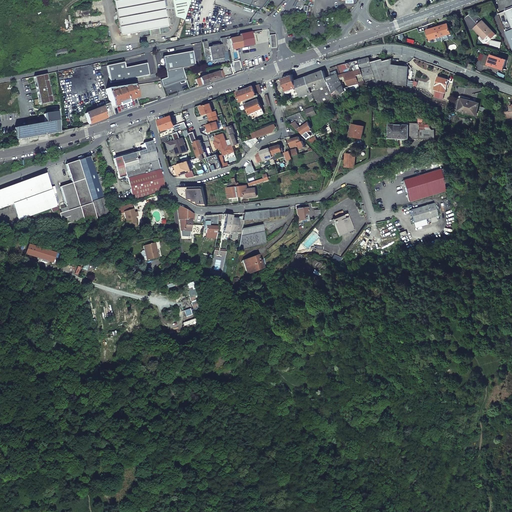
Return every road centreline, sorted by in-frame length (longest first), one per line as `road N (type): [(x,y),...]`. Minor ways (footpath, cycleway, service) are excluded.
road 1 (residential): [(441,143),(361,168),(321,196),(274,203),(205,211),(176,198),(168,180)]
road 2 (residential): [(511,90),(393,49),(316,66),(302,58)]
road 3 (residential): [(265,72),(283,133),(259,144),(242,165),(168,180)]
road 4 (tertiary): [(150,112),(265,72)]
road 5 (residential): [(0,181),(91,147),(104,127)]
